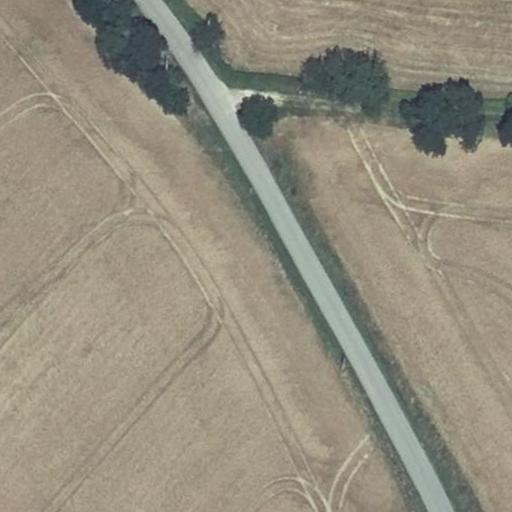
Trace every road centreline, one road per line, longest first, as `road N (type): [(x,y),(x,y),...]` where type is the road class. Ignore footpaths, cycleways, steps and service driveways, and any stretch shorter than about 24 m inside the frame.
road 1 (tertiary): [(145,0),(220,103),(443,511)]
road 2 (track): [(511,117),(242,95),(220,103)]
